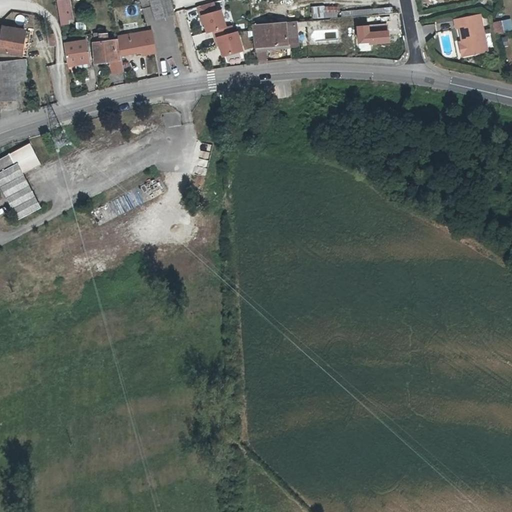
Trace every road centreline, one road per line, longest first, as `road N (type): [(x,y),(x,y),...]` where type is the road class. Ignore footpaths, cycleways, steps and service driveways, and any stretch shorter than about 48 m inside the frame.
road 1 (residential): [(420,76),(315,71),(184,84),(0,133)]
road 2 (track): [(0,237),(189,139),(184,84)]
road 3 (unknown): [(66,102),(52,19),(30,4),(0,5)]
